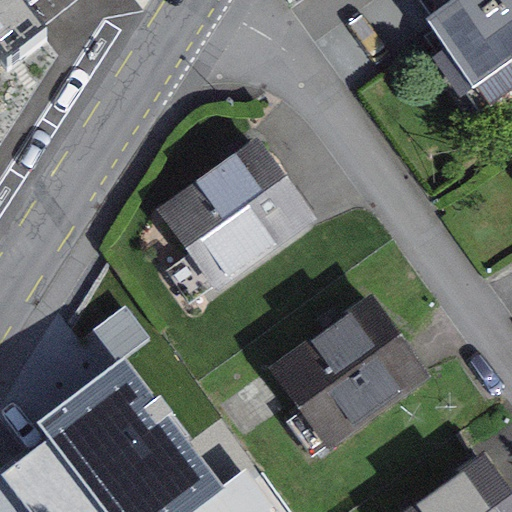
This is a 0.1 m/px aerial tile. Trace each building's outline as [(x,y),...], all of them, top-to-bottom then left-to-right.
[(0,0),(0,102),(0,101),(0,54),(66,4),(63,0),(0,0)] [(509,83),(511,80),(511,0),(434,0),(450,23),(465,14),(509,83)] [(269,128),(170,200),(232,284),(331,212),(269,128)] [(386,284),(278,355),(331,437),(440,367),(386,284)] [(175,511),(247,453),(169,360),(57,453),(106,511),(175,511)] [(511,511),(511,490),(490,461),(420,511),(511,511)]
